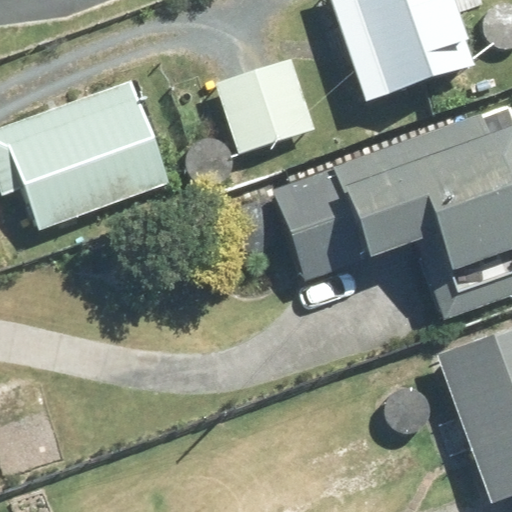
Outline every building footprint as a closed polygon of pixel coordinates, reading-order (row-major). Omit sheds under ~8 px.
[(319,0),(353,99),(463,61),(442,0),(319,0)] [(511,0),(505,0),(476,13),(492,52),(511,43),(511,0)] [(206,83),(229,151),(305,126),(282,57),(206,83)] [(124,81),(0,124),(0,189),(12,186),(27,229),(159,182),(124,81)] [(355,257),(352,251),(403,234),(432,319),(511,289),(511,169),(494,121),(470,129),(465,113),(322,165),(323,169),(262,190),(293,278),(355,257)] [(510,488),(511,487),(511,320),(427,350),(479,499),(510,488)]
